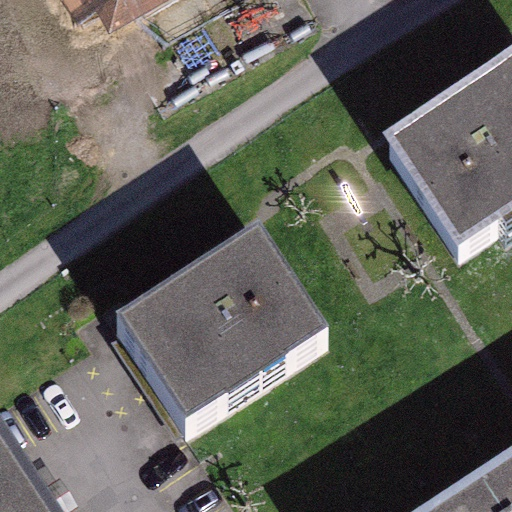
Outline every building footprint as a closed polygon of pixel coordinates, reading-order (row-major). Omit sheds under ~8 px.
[(57,0),(85,53),(187,0),(57,0)] [(511,80),(392,160),(462,265),(511,231),(511,80)] [(259,246),(114,340),(182,444),(327,350),(259,246)] [(45,511),(0,440),(0,511),(45,511)] [(511,511),(511,470),(449,511),(511,511)]
